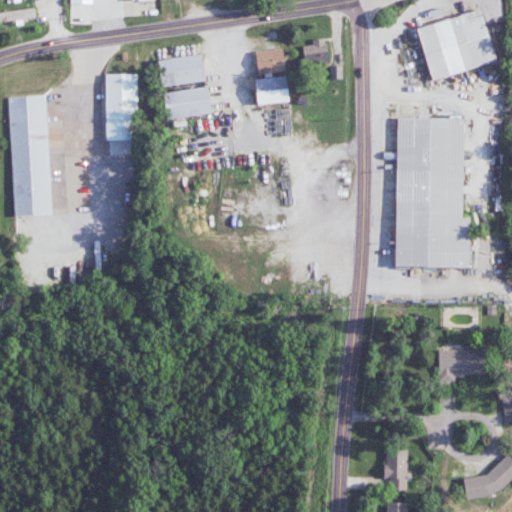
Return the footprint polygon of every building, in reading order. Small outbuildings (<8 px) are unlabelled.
[(0,22),(35,17),(33,7),(0,12),(0,22)] [(496,62),(482,10),(418,28),(432,80),(496,62)] [(303,46),(304,65),(328,63),(326,38),(312,40),(312,45),(303,46)] [(258,74),(285,71),(283,48),(255,51),(258,74)] [(161,87),(206,81),(202,54),(158,60),(161,87)] [(136,140),(106,140),(105,74),(136,74),(136,140)] [(289,101),(257,104),(254,79),(286,75),(289,101)] [(163,93),(167,120),(211,113),(208,86),(163,93)] [(52,213),(14,215),(7,97),(45,95),(52,213)] [(469,268),(394,266),(397,117),(463,119),(461,217),(470,217),(469,268)] [(485,349),(437,350),(437,378),(485,377),(485,349)] [(504,422),(511,421),(511,396),(502,397),(504,422)] [(384,480),(389,480),(389,490),(406,491),(407,449),(385,449),(384,480)] [(407,511),(408,503),(385,502),(384,511),(407,511)]
